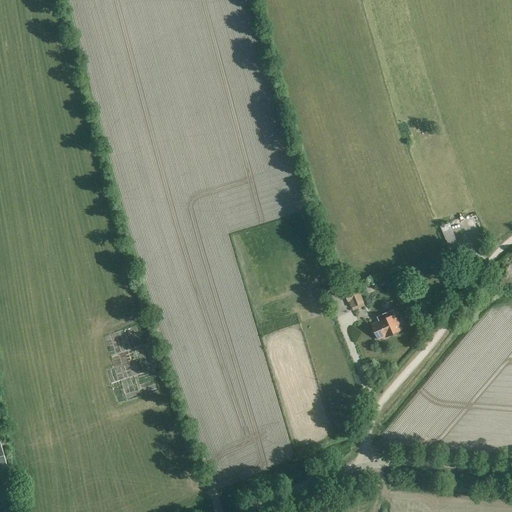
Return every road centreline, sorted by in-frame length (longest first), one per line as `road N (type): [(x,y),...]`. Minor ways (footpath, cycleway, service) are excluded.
road 1 (unclassified): [(245,511),(373,464),(511,470)]
road 2 (track): [(511,240),(376,410),(364,466)]
road 3 (track): [(365,442),(202,511)]
